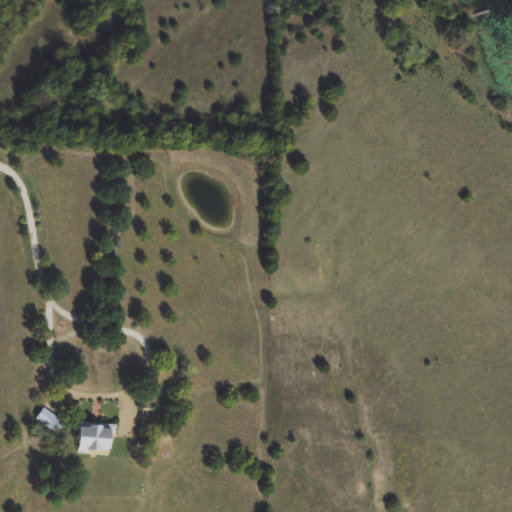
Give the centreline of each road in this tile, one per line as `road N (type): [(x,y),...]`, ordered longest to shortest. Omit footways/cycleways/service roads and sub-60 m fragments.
road 1 (residential): [(69,308),(57,297),(55,363),(66,379),(110,388),(133,381),(156,356),(142,328),(69,308)]
road 2 (residential): [(0,157),(23,175),(57,297)]
